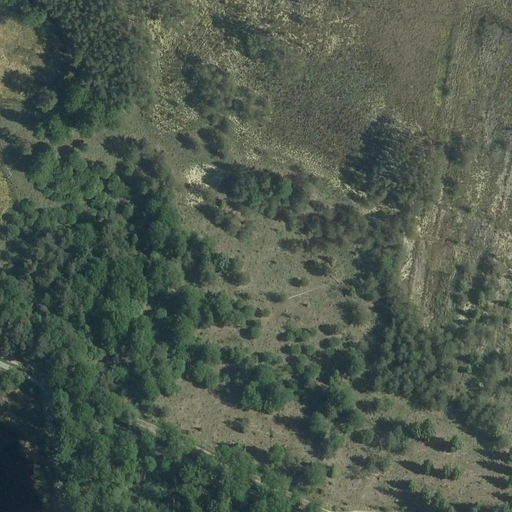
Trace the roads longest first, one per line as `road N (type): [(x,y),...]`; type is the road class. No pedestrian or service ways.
road 1 (track): [(42,376),(321,511)]
road 2 (track): [(45,390),(61,511)]
